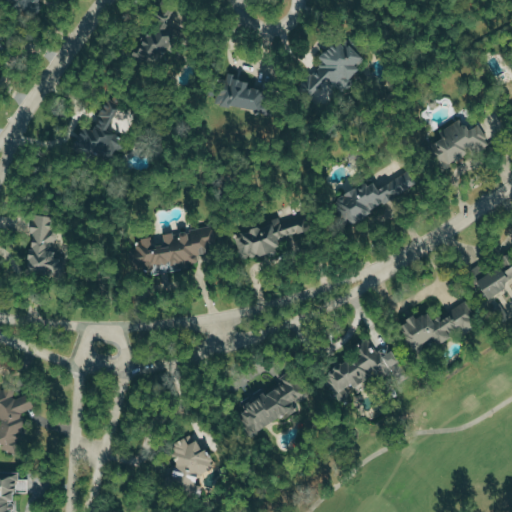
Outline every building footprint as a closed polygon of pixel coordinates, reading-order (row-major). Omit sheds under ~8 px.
[(148,8),(133,56),(158,64),(169,26),(164,24),(170,5),(161,3),(159,11),(148,8)] [(362,59),(335,35),(314,58),(319,62),(295,90),(305,99),(325,77),(336,88),(362,59)] [(213,103),(256,109),(259,84),(225,79),(225,80),(217,78),(213,103)] [(74,146),(93,157),(96,152),(104,156),(118,134),(106,126),(120,104),(106,95),(74,146)] [(474,153),(488,145),(470,113),(436,132),(439,137),(424,145),(429,154),(431,153),(439,168),(472,150),(474,153)] [(347,220),(412,187),(405,172),(375,187),(370,178),(335,196),(347,220)] [(47,214),(24,217),(30,274),(60,271),(58,257),(55,257),(52,229),(49,229),(47,214)] [(297,218),(280,221),(278,217),(263,220),(235,235),(236,242),(240,247),(245,258),(253,256),(284,240),(289,250),(301,247),(294,235),(300,232),(297,218)] [(214,246),(211,226),(137,237),(138,248),(130,250),(133,269),(190,261),(189,254),(203,252),(203,248),(214,246)] [(472,280),(482,297),(511,279),(511,253),(511,262),(499,270),(496,266),(472,280)] [(397,320),(410,349),(431,339),(433,344),(475,324),(465,303),(437,316),(433,308),(414,318),(412,313),(397,320)] [(364,331),(346,340),(353,355),(326,368),(340,400),(349,396),(345,388),(371,376),(367,367),(378,362),(364,331)] [(250,432),(302,400),(288,377),(264,392),(263,390),(235,407),(250,432)] [(0,443),(1,444),(0,447),(0,448),(15,453),(27,411),(29,412),(32,403),(25,401),(26,398),(13,394),(15,388),(0,383),(0,443)] [(179,476),(210,465),(204,448),(198,450),(194,439),(185,443),(182,436),(167,442),(179,476)] [(15,471),(0,470),(0,511),(9,511),(10,491),(15,492),(15,471)]
